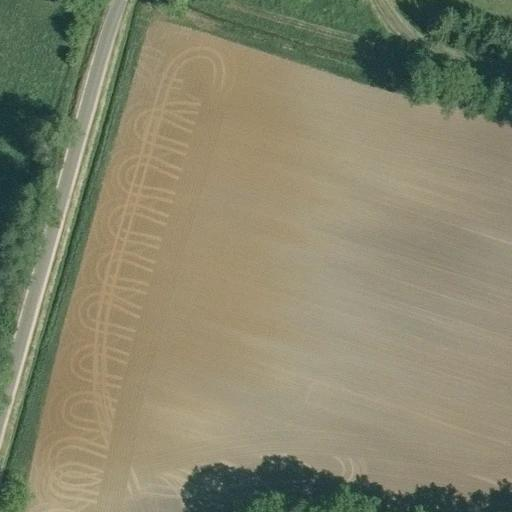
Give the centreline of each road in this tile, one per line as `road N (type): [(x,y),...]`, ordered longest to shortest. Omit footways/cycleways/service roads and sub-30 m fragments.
road 1 (unclassified): [(125,0),(0,442)]
road 2 (track): [(374,0),(408,45),(511,83)]
